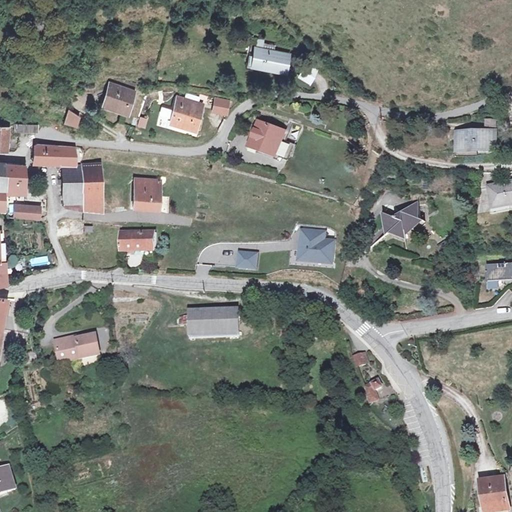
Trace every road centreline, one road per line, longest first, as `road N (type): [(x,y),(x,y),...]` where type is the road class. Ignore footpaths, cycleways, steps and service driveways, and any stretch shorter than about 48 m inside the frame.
road 1 (residential): [(0,158),(45,136),(199,152),(219,145),(239,107),(268,95),(353,101),(419,119),(511,95)]
road 2 (tertiary): [(64,276),(312,291),(376,342)]
road 3 (tertiary): [(376,342),(426,417),(443,511)]
road 4 (residential): [(376,342),(511,313)]
road 5 (track): [(353,101),(282,23),(255,15)]
